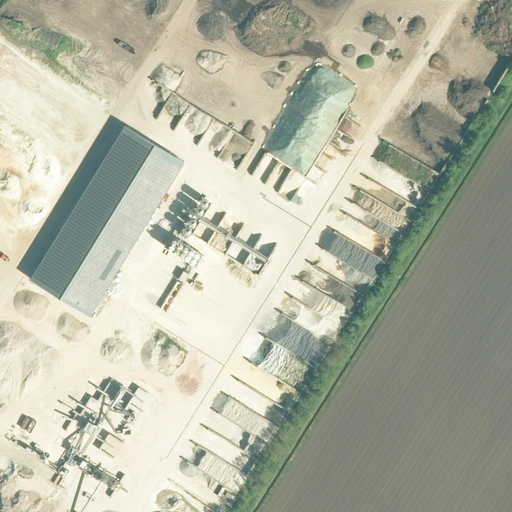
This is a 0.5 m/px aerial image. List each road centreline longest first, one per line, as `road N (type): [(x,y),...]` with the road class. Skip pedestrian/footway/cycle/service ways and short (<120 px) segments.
road 1 (unknown): [(237,183),(343,16)]
road 2 (unknown): [(124,296),(97,342),(98,357),(193,409)]
